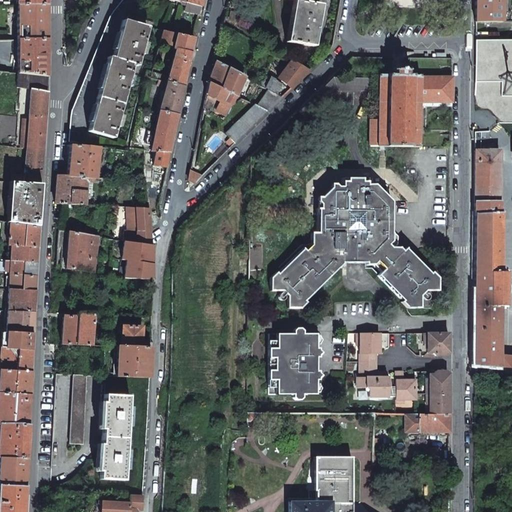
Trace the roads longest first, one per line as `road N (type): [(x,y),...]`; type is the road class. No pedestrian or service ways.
road 1 (residential): [(461,40),(459,511)]
road 2 (residential): [(61,98),(48,198),(35,511)]
road 3 (residential): [(169,221),(159,257),(148,511)]
road 4 (residential): [(345,39),(169,221)]
road 5 (residential): [(217,0),(169,221)]
